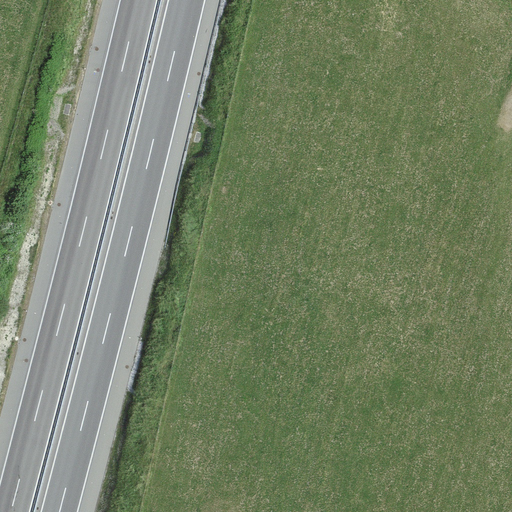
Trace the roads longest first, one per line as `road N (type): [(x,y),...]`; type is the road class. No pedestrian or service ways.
road 1 (motorway): [(138,0),(10,511)]
road 2 (motorway): [(60,511),(188,0)]
